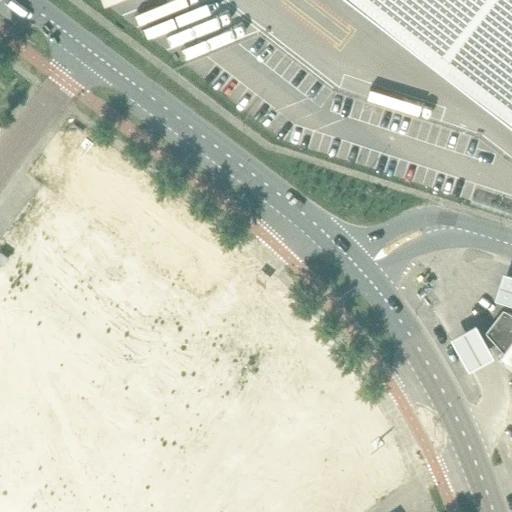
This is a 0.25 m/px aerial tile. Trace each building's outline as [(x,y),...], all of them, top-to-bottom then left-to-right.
[(511,0),(364,0),(511,114),(511,0)] [(22,274),(0,303),(0,465),(2,466),(27,486),(53,505),(61,511),(357,511),(385,492),(330,451),(345,432),(125,265),(124,266),(65,222),(24,275),(22,274)] [(511,265),(500,262),(492,289),(511,294),(511,265)] [(499,356),(511,365),(511,315),(506,311),(490,331),(507,345),(499,356)] [(475,315),(450,328),(468,361),(493,348),(475,315)] [(2,466),(0,468),(0,511),(6,511),(27,486),(2,466)] [(27,486),(6,511),(47,511),(53,505),(27,486)]
